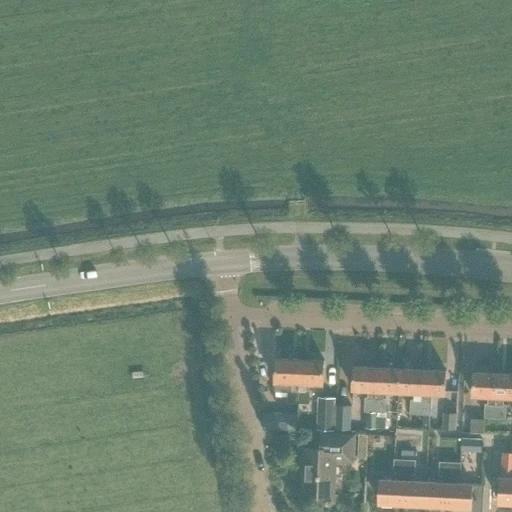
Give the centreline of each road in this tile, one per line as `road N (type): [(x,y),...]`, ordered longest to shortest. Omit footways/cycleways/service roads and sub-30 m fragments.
road 1 (unclassified): [(226,316),(511,330)]
road 2 (tertiary): [(511,270),(258,259)]
road 3 (tertiary): [(0,293),(219,262)]
road 4 (unclassified): [(259,511),(226,316)]
